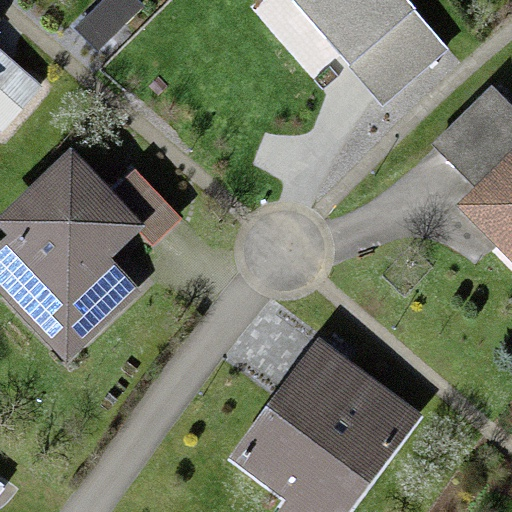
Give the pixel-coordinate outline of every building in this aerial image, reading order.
[(449,49),(406,0),(289,0),(383,108),(449,49)] [(0,82),(16,63),(0,48),(0,82)] [(0,134),(1,135),(44,88),(16,63),(0,82),(0,134)] [(511,148),(511,105),(490,85),(432,143),(473,187),(511,148)] [(114,189),(72,148),(0,217),(0,230),(5,237),(0,242),(0,291),(67,364),(144,291),(115,259),(141,234),(156,249),(183,221),(135,170),(114,189)] [(511,149),(455,206),(511,262),(511,149)] [(319,337),(229,460),(287,501),(279,511),(351,511),(423,416),(319,337)]
